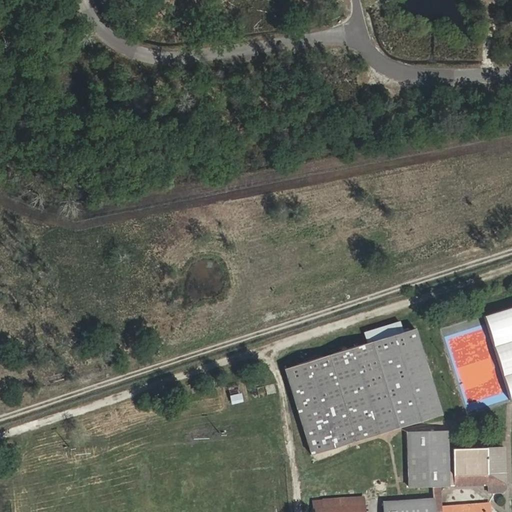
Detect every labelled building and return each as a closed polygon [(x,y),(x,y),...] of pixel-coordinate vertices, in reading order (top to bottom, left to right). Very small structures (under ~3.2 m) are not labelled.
[(511,307),(488,313),(507,401),(511,399),(511,307)] [(367,343),(284,368),(310,455),(443,413),(416,328),(404,331),(401,321),(364,334),(367,343)] [(231,395),(241,392),(239,386),(229,388),(231,395)] [(232,405),(244,402),(242,393),(230,396),(232,405)] [(381,511),(437,511),(438,510),(442,510),(440,488),(435,488),(432,452),(448,451),(447,431),(406,434),(410,490),(432,488),(433,498),(381,501),(381,511)] [(432,452),(435,488),(440,488),(484,485),(482,449),(448,451),(432,452)] [(363,511),(363,500),(313,503),(313,511),(363,511)]
